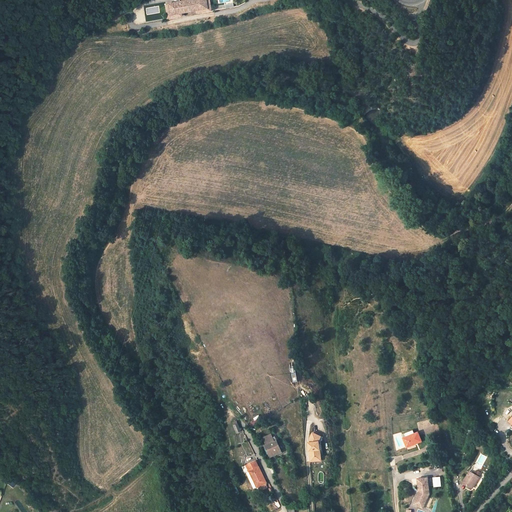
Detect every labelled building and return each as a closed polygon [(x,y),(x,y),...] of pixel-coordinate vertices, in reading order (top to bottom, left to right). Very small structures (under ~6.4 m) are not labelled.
[(184,0),(167,3),(169,16),(209,10),(207,0),(184,0)] [(238,420),(233,422),(237,433),(242,431),(238,420)] [(323,428),(314,426),(310,437),(312,454),(320,453),(319,446),(321,446),(321,439),(317,440),(316,436),(317,434),(321,435),(323,428)] [(415,428),(412,429),(410,427),(406,428),(407,431),(404,433),(409,443),(423,436),(419,426),(415,428)] [(275,438),(273,433),(272,431),(264,434),(268,442),(267,443),(268,446),(272,453),(277,451),(275,449),(282,446),(278,437),(275,438)] [(247,470),(254,485),(260,482),(265,480),(267,479),(260,463),(258,464),(255,458),(248,461),(251,468),(247,470)] [(466,477),(474,482),(481,471),(472,466),(466,477)] [(432,489),(430,472),(420,474),(421,485),(423,484),(423,487),(422,487),(420,492),(422,493),(420,498),(427,501),(432,489)] [(433,487),(441,487),(440,476),(433,477),(433,487)] [(422,493),(420,492),(417,499),(426,503),(427,501),(420,498),(422,493)]
